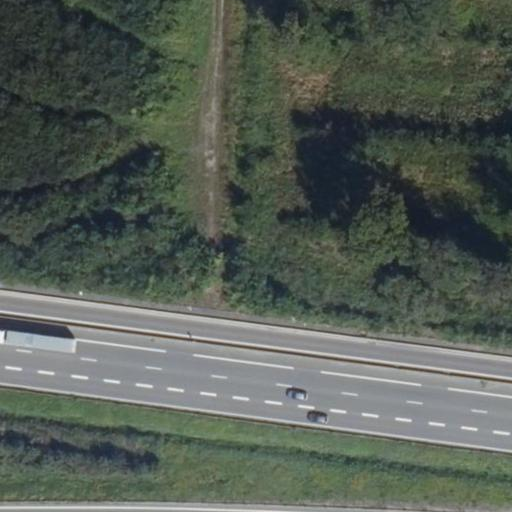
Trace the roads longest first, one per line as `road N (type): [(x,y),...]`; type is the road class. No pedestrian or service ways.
road 1 (trunk): [(511,422),(0,352)]
road 2 (trunk): [(511,374),(0,306)]
